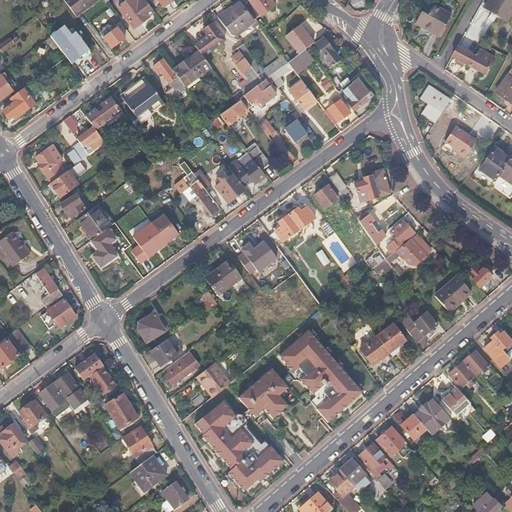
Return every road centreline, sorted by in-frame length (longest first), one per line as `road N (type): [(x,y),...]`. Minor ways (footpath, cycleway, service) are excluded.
road 1 (residential): [(372,119),(104,320)]
road 2 (residential): [(258,511),(511,293)]
road 3 (residential): [(1,155),(204,0)]
road 4 (tertiary): [(104,320),(223,511)]
road 5 (tertiary): [(1,155),(104,320)]
road 6 (tertiary): [(511,245),(437,190),(408,139)]
road 7 (residential): [(390,58),(416,59),(511,125)]
road 8 (residential): [(104,320),(0,399)]
